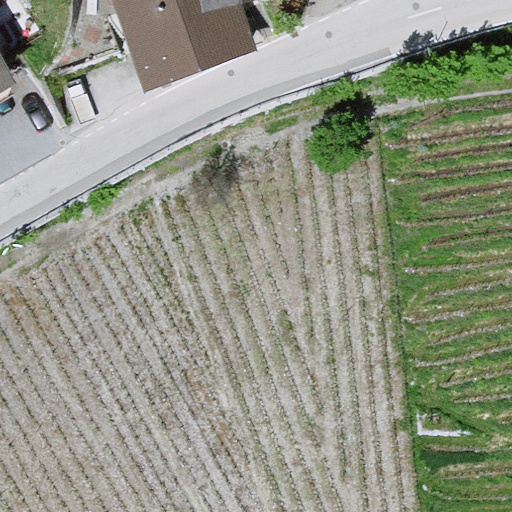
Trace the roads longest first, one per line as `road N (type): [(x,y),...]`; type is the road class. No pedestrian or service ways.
road 1 (track): [(0,304),(484,92),(511,92)]
road 2 (tertiary): [(0,206),(191,103),(444,0)]
